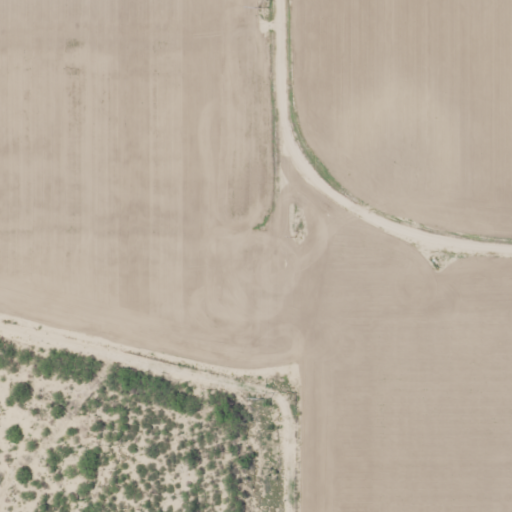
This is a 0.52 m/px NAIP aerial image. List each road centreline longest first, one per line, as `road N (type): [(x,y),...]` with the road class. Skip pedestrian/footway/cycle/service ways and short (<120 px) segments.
road 1 (residential): [(288,0),(278,511)]
road 2 (residential): [(0,297),(256,360),(281,400)]
